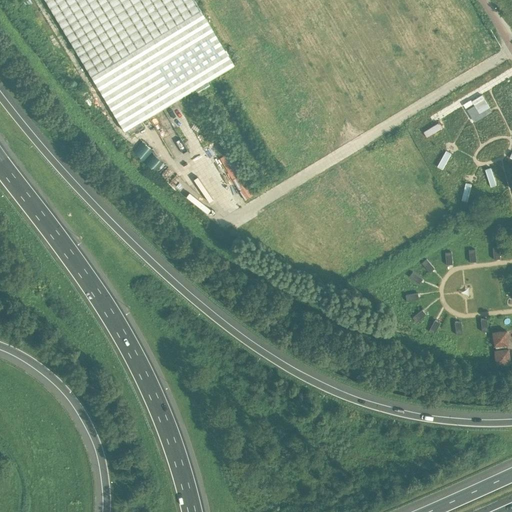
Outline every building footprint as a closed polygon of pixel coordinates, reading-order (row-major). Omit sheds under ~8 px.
[(194,0),(45,0),(125,131),(126,130),(128,132),(142,124),(141,122),(195,89),(196,91),(209,83),(208,81),(218,75),(221,81),(231,75),(227,70),(234,65),(194,0)] [(488,108),(481,95),(470,101),(478,113),(488,108)] [(429,135),(442,128),(439,123),(423,132),(426,137),(429,135)] [(139,155),(150,165),(158,156),(147,146),(139,155)] [(451,152),(447,148),(436,163),(441,166),(451,152)] [(494,165),(488,166),(492,184),(498,182),(494,165)] [(424,258),(420,261),(422,264),(428,271),(433,267),(426,260),(424,258)] [(420,278),(412,273),(410,272),(407,276),(409,278),(417,283),(420,278)] [(421,311),(413,318),(411,320),(414,324),(417,322),(425,316),(421,311)] [(434,322),(430,331),(428,334),(433,336),(435,334),(440,325),(434,322)] [(501,331),(492,332),(494,346),(508,344),(507,338),(502,339),(501,331)] [(508,349),(494,350),(496,364),(510,363),(508,349)]
